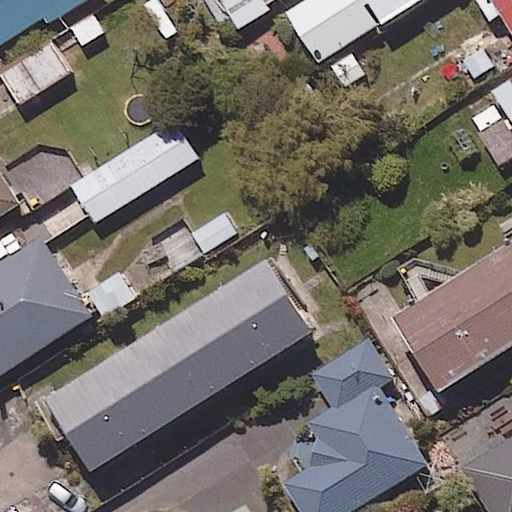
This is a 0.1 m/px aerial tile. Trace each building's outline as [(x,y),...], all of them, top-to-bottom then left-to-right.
[(97,0),(0,0),(0,47),(2,51),(46,24),(50,30),(97,0)] [(283,0),(201,0),(230,46),(280,15),(274,6),(283,0)] [(321,0),(292,18),(323,68),(330,63),(349,93),(373,78),(354,49),(381,32),(361,0),(321,0)] [(362,0),(385,35),(438,0),(362,0)] [(511,0),(479,0),(511,51),(511,0)] [(97,7),(67,27),(87,55),(116,36),(97,7)] [(507,63),(485,30),(456,49),(478,82),(507,63)] [(75,77),(55,45),(3,78),(23,110),(75,77)] [(511,86),(498,96),(511,118),(511,86)] [(511,126),(499,104),(470,122),(502,175),(511,168),(511,126)] [(90,181),(76,189),(99,227),(204,165),(181,127),(90,181)] [(76,189),(90,181),(65,139),(20,166),(45,208),(76,189)] [(0,228),(26,212),(0,170),(0,228)] [(240,235),(226,214),(194,235),(184,220),(126,258),(150,294),(240,235)] [(0,386),(98,326),(48,246),(0,276),(0,386)] [(511,364),(511,261),(461,294),(438,259),(403,281),(425,316),(404,330),(450,403),(511,364)] [(333,344),(286,267),(64,406),(111,482),(333,344)] [(141,306),(126,279),(92,297),(107,324),(141,306)] [(375,343),(316,379),(334,409),(286,439),(308,476),(289,488),(303,511),(365,511),(430,472),(383,394),(400,384),(375,343)] [(496,511),(511,511),(511,447),(472,473),(496,511)]
